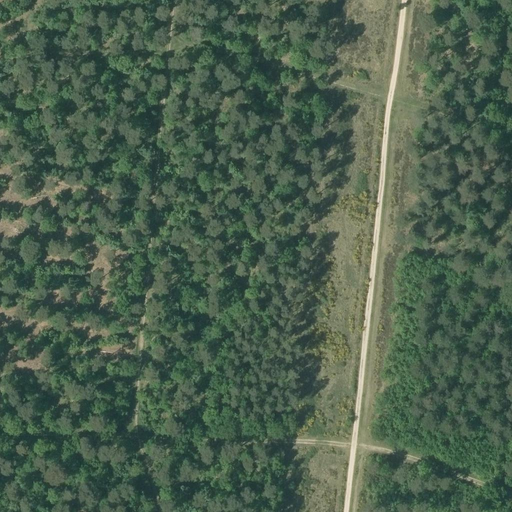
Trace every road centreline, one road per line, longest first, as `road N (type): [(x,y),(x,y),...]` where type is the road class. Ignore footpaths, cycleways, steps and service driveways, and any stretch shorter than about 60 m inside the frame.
road 1 (track): [(404,0),(353,446)]
road 2 (track): [(353,446),(0,437)]
road 3 (track): [(390,98),(264,60),(171,43),(175,0)]
road 4 (track): [(353,446),(405,455),(511,495)]
road 5 (track): [(390,98),(511,136)]
